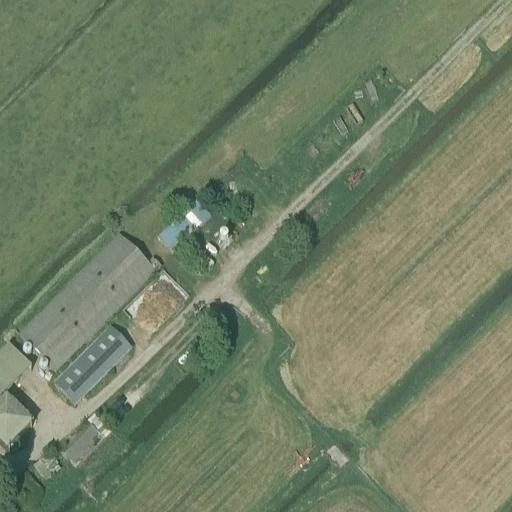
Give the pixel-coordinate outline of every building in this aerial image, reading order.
[(210,219),(195,204),(158,241),(173,256),(210,219)] [(119,238),(18,339),(56,376),(161,271),(152,262),(147,267),(119,238)] [(54,387),(74,409),(132,352),(111,330),(54,387)] [(3,406),(0,403),(0,402),(31,372),(8,348),(0,356),(0,406),(1,407),(3,406)] [(89,427),(60,456),(76,472),(112,436),(94,418),(87,425),(89,427)] [(61,473),(48,457),(32,469),(45,485),(61,473)] [(42,494),(25,476),(15,486),(31,504),(42,494)]
